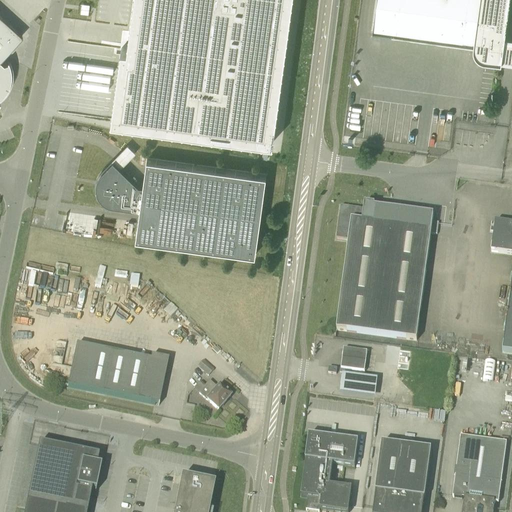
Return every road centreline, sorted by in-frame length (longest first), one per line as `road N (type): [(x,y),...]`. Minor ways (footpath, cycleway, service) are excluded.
road 1 (secondary): [(268,450),(309,161)]
road 2 (unclassified): [(268,450),(38,409),(0,378)]
road 3 (unknown): [(366,0),(371,58),(424,90),(418,176)]
road 4 (unknown): [(361,511),(376,422),(433,432),(426,489)]
road 5 (unknown): [(405,174),(471,213),(475,270),(466,334)]
road 6 (unclassified): [(19,180),(56,0)]
road 7 (secondary): [(309,161),(328,0)]
road 8 (unknown): [(439,511),(453,407),(497,413)]
road 9 (unknown): [(345,511),(360,427),(306,414)]
road 10 (unclassified): [(438,178),(309,161)]
